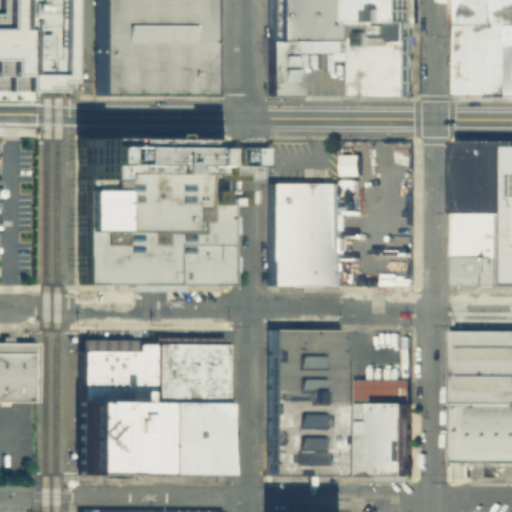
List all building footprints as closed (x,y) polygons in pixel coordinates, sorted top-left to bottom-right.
[(0,0),(0,89),(32,89),(32,0),(0,0)] [(93,0),(93,95),(206,94),(205,0),(93,0)] [(267,0),(358,0),(358,20),(358,59),(337,59),(337,51),(302,51),(302,93),(267,93),(267,0)] [(411,0),(411,20),(358,20),(358,0),(411,0)] [(511,0),(456,0),(456,25),(456,97),(511,97),(511,0)] [(411,94),(358,94),(358,59),(358,20),(411,20),(411,94)] [(77,138),(77,206),(77,283),(222,283),(222,139),(77,138)] [(454,212),(511,212),(511,140),(454,140),(454,212)] [(338,181),(338,285),(266,285),(265,181),(338,181)] [(511,285),(454,285),(454,212),(511,212),(511,285)] [(268,328),(266,474),(410,476),(412,381),(341,380),(340,328),(268,328)] [(511,329),(449,329),(449,402),(511,402),(511,329)] [(76,338),(76,399),(149,399),(221,399),(221,338),(76,338)] [(0,399),(32,399),(32,341),(0,341),(0,399)] [(76,473),(76,399),(149,399),(149,473),(76,473)] [(149,399),(149,473),(221,473),(221,399),(149,399)] [(449,402),(511,402),(511,464),(449,464),(449,402)]
